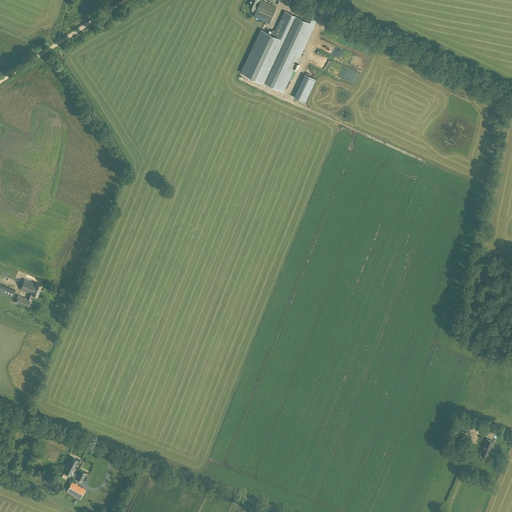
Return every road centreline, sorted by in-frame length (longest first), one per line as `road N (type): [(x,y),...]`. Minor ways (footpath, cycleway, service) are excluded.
road 1 (unclassified): [(277,511),(0,403)]
road 2 (track): [(511,95),(334,12)]
road 3 (unclassified): [(0,80),(123,0)]
